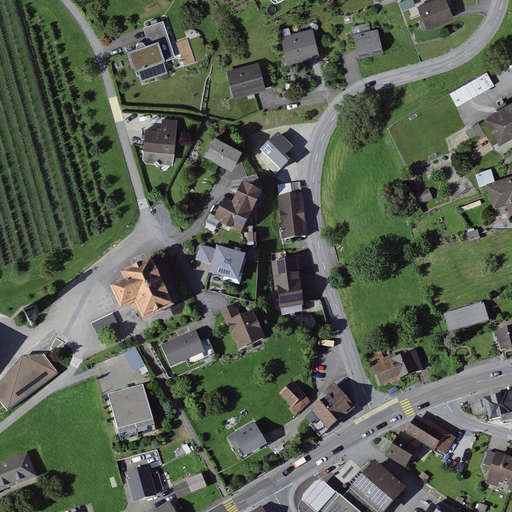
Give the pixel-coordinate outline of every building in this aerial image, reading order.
[(414,0),(405,0),(400,2),(403,10),(417,5),(414,0)] [(451,0),(435,0),(423,5),(433,29),(459,18),(451,0)] [(417,6),(404,11),(407,19),(420,14),(417,6)] [(141,48),(130,52),(142,84),(174,72),(169,61),(178,57),(165,21),(145,28),(151,44),(150,45),(148,43),(145,42),(142,42),(140,45),(141,48)] [(381,26),(358,33),(365,55),(388,48),(381,26)] [(315,29),(284,37),(291,65),(323,56),(315,29)] [(263,63),(232,71),(238,96),(270,88),(263,63)] [(456,105),(496,87),(490,73),(450,91),(456,105)] [(511,138),(511,104),(490,117),(505,142),(511,138)] [(145,162),(175,165),(178,119),(165,118),(165,129),(147,127),(145,162)] [(209,155),(238,168),(247,148),(218,135),(209,155)] [(264,143),(253,154),(278,182),(290,171),(264,143)] [(511,176),(492,184),(501,206),(511,202),(511,203),(511,176)] [(220,218),(247,232),(268,192),(249,182),(237,205),(229,201),(220,218)] [(302,182),(293,183),(294,194),(303,194),(302,182)] [(276,198),(282,241),(306,237),(300,195),(276,198)] [(246,281),(253,255),(220,247),(219,251),(204,247),(200,261),(215,264),(213,273),(246,281)] [(280,309),(305,306),(299,260),(274,263),(280,309)] [(138,304),(146,321),(176,308),(155,262),(126,275),(129,283),(113,290),(122,311),(138,304)] [(486,304),(446,317),(451,334),(491,321),(486,304)] [(36,305),(23,309),(27,319),(39,315),(36,305)] [(224,313),(242,350),(269,337),(257,311),(243,318),(238,306),(224,313)] [(511,329),(498,333),(503,353),(511,350),(511,329)] [(197,334),(161,349),(170,369),(205,354),(197,334)] [(134,372),(146,366),(136,347),(124,353),(134,372)] [(373,365),(381,388),(425,371),(418,353),(399,360),(397,356),(373,365)] [(151,384),(114,394),(125,436),(162,426),(151,384)] [(283,395),(298,413),(311,402),(296,384),(283,395)] [(308,418),(322,437),(357,412),(338,386),(328,393),(333,399),(308,418)] [(511,394),(486,401),(491,422),(511,416),(511,394)] [(416,417),(406,433),(434,450),(436,448),(446,454),(457,437),(428,419),(426,422),(416,417)] [(256,424),(230,440),(243,462),(270,447),(256,424)] [(386,454),(406,467),(420,444),(400,432),(386,454)] [(494,468),(498,455),(489,452),(485,465),(494,468)] [(0,464),(0,494),(39,480),(29,454),(0,464)] [(511,459),(498,455),(494,468),(489,485),(511,492),(511,459)] [(373,461),(350,488),(377,511),(383,511),(404,488),(373,461)] [(127,476),(137,504),(158,496),(149,468),(127,476)] [(429,477),(423,472),(419,477),(425,482),(429,477)] [(205,476),(175,488),(180,500),(210,487),(205,476)] [(377,511),(350,488),(342,497),(336,492),(318,511),(377,511)] [(176,511),(171,503),(157,511),(176,511)]
